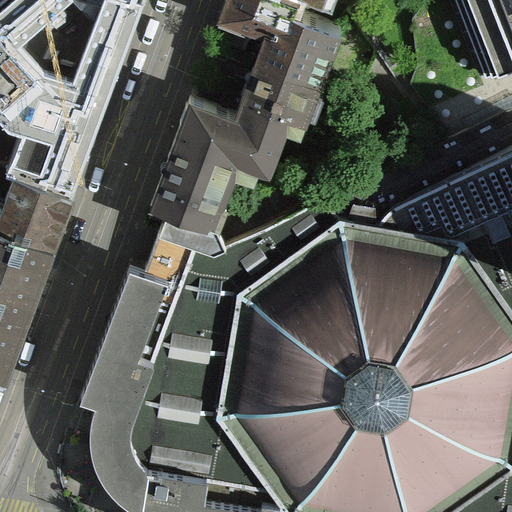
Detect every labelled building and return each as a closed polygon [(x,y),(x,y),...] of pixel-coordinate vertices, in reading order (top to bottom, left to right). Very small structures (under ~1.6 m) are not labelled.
[(0,0),(0,107),(7,115),(23,121),(6,166),(16,169),(15,170),(71,191),(72,189),(92,137),(141,0),(0,0)] [(294,0),(224,0),(225,0),(221,11),(270,30),(267,39),(263,37),(257,55),(311,75),(322,42),(333,45),(341,23),(293,5),(294,0)] [(511,0),(457,0),(486,73),(511,62),(511,0)] [(320,78),(311,75),(257,55),(248,78),(246,84),(243,83),(241,88),(244,89),(243,92),(288,109),(306,116),(320,78)] [(191,93),(189,98),(187,98),(180,116),(182,117),(158,183),(144,219),(159,225),(214,245),(263,225),(316,198),(304,175),(231,212),(218,204),(235,160),(249,165),(251,157),(268,164),(288,109),(243,92),(237,110),(227,107),(225,111),(215,108),(217,103),(191,93)] [(511,511),(511,144),(396,202),(387,209),(379,221),(376,221),(376,205),(364,203),(353,201),(348,216),(340,215),(325,194),(316,198),(263,225),(214,245),(159,225),(145,264),(130,259),(125,273),(106,323),(94,356),(80,393),(96,399),(94,406),(91,417),(91,429),(93,446),(101,468),(114,487),(123,495),(134,501),(140,505),(138,511),(511,511)] [(0,210),(0,223),(52,242),(58,227),(71,191),(15,170),(0,210)] [(0,298),(28,309),(48,256),(53,242),(52,242),(0,223),(0,298)] [(0,374),(4,376),(22,327),(28,309),(0,298),(0,374)]
